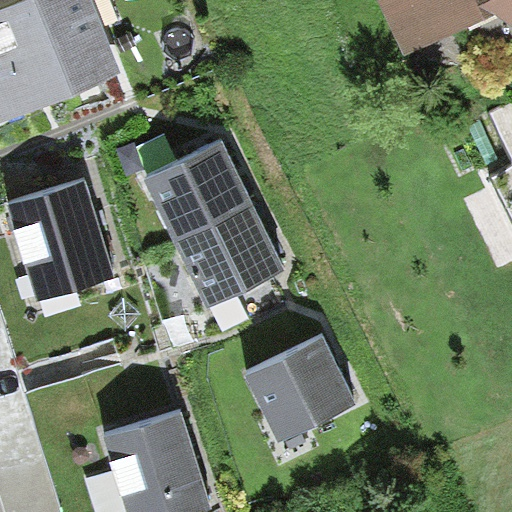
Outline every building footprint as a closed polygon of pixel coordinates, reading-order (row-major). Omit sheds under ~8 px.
[(89,0),(0,0),(0,111),(116,66),(89,0)] [(511,0),(365,0),(396,58),(482,14),(511,30),(511,0)] [(500,162),(477,173),(511,243),(511,102),(479,119),(500,162)] [(212,144),(141,181),(206,303),(277,266),(212,144)] [(75,182),(3,202),(28,293),(101,273),(75,182)] [(311,337),(242,372),(275,437),(344,402),(311,337)] [(170,412),(97,434),(120,511),(164,511),(197,502),(170,412)]
